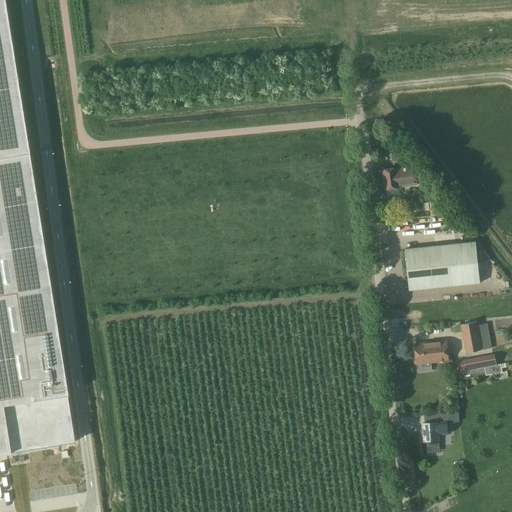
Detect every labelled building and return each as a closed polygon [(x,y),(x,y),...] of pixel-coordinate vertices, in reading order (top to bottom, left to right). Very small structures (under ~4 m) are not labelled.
[(1,0),(0,0),(0,453),(72,442),(1,0)] [(363,0),(156,0),(162,42),(365,14),(363,0)] [(399,187),(417,184),(415,166),(397,169),(397,168),(383,170),(385,189),(399,187)] [(441,197),(429,198),(431,216),(443,215),(441,197)] [(405,251),(409,291),(480,284),(476,243),(405,251)] [(488,323),(477,325),(477,322),(461,325),(466,353),(482,350),(492,348),(488,323)] [(447,341),(431,342),(433,362),(449,360),(447,341)] [(431,342),(414,344),(416,364),(418,363),(419,372),(432,370),(431,362),(433,362),(431,342)] [(494,355),(459,361),(461,372),(464,372),(485,368),(486,372),(486,375),(498,372),(501,372),(500,365),(496,366),(494,355)] [(423,429),(420,430),(421,438),(424,438),(424,441),(426,441),(427,447),(439,446),(438,434),(451,433),(450,422),(459,421),(458,413),(424,415),(424,423),(422,423),(423,429)]
